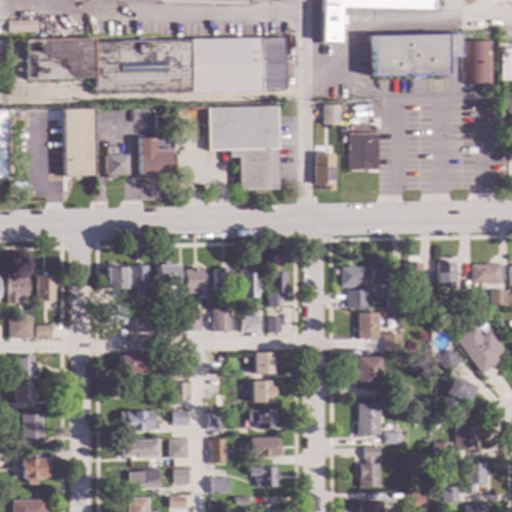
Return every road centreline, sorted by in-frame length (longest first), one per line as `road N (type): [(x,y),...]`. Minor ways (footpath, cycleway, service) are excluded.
road 1 (tertiary): [(511,220),(171,227)]
road 2 (residential): [(312,224),(314,511)]
road 3 (residential): [(77,229),(77,511)]
road 4 (tertiary): [(171,227),(0,229)]
